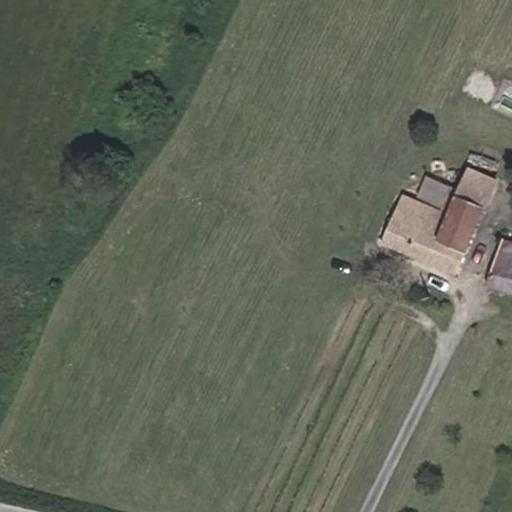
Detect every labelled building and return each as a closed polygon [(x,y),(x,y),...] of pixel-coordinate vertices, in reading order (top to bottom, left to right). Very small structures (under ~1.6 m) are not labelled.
[(471,171),(449,222),(475,233),(496,183),(471,171)] [(364,237),(385,195),(379,192),(361,235),(364,237)] [(406,203),(385,195),(364,237),(388,247),(395,229),(402,211),(406,203)] [(422,218),(402,211),(395,229),(415,236),(417,231),(422,218)] [(395,229),(388,247),(456,279),(475,233),(449,222),(437,217),(429,235),(417,231),(415,236),(395,229)] [(485,293),(511,302),(511,261),(505,258),(501,269),(494,267),(485,293)]
